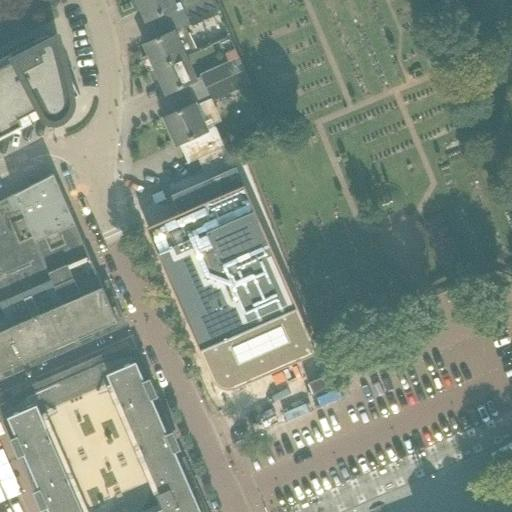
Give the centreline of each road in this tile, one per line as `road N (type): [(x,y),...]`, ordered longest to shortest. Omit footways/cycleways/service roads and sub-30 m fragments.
road 1 (residential): [(234,511),(98,191),(102,158)]
road 2 (residential): [(102,158),(109,79),(92,0)]
